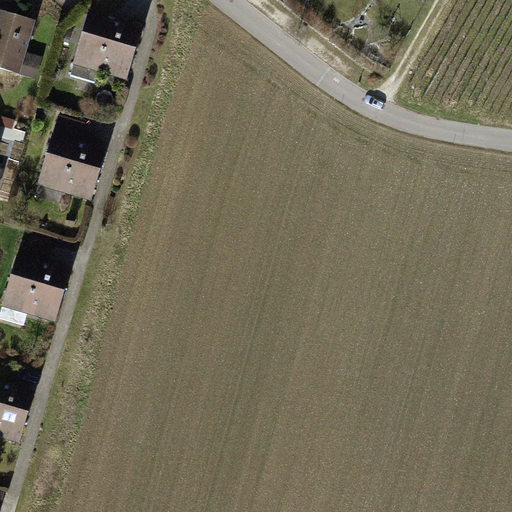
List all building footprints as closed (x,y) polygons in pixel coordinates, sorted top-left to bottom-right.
[(28,23),(0,13),(0,70),(12,74),(28,23)] [(137,29),(81,14),(68,63),(124,78),(137,29)] [(24,73),(39,75),(43,53),(28,51),(24,73)] [(103,150),(47,134),(32,185),(88,201),(103,150)] [(64,271),(9,256),(0,288),(0,306),(51,320),(64,271)] [(31,393),(0,383),(0,437),(17,442),(31,393)]
